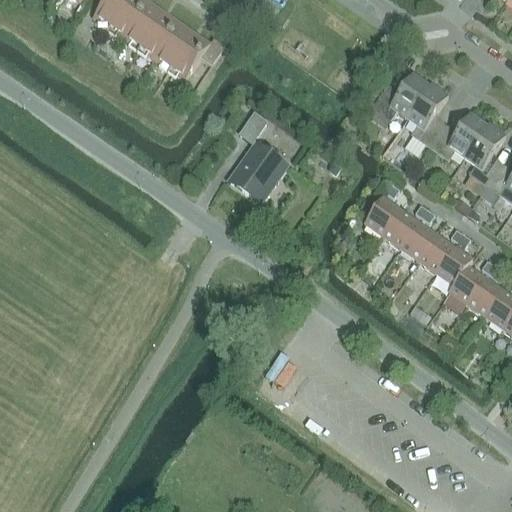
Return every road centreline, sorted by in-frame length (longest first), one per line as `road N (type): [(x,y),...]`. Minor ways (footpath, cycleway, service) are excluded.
road 1 (unclassified): [(511,450),(327,310),(0,83)]
road 2 (residential): [(511,75),(462,41),(405,27),(364,0)]
